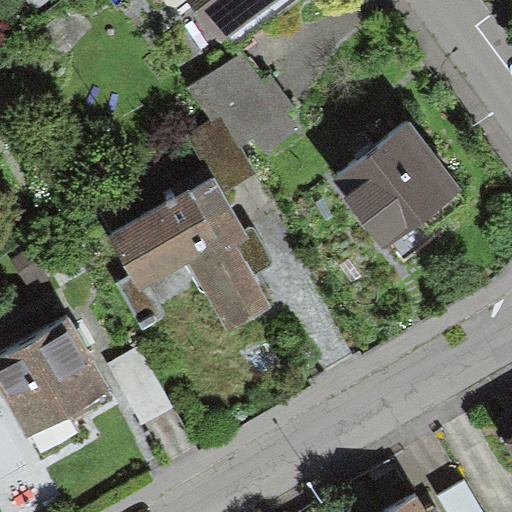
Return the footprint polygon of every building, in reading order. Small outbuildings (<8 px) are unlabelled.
[(286,0),(194,0),(227,44),(286,0)] [(308,125),(272,75),(264,82),(244,54),(187,87),(214,122),(189,135),(203,160),(208,158),(225,191),(257,174),(243,146),(253,140),(266,153),(308,125)] [(412,119),(333,181),(388,251),(467,189),(412,119)] [(246,236),(214,179),(114,236),(136,275),(122,283),(147,326),(163,317),(146,287),(190,261),(228,328),(269,305),(234,244),(246,236)] [(119,397),(74,314),(0,353),(0,396),(26,446),(119,397)] [(424,511),(414,495),(385,511),(424,511)]
